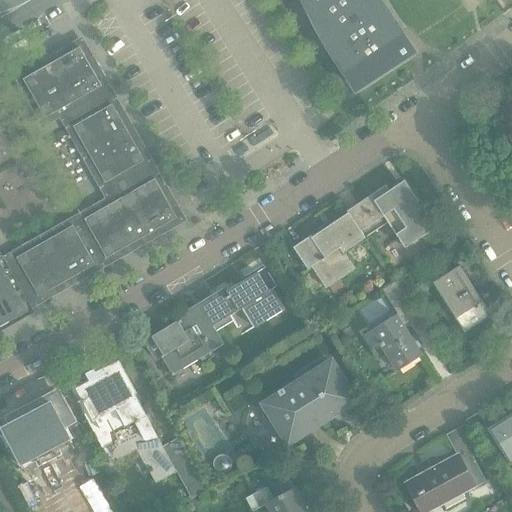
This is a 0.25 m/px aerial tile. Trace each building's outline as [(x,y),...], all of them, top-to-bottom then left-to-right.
[(314,0),(319,9),(326,24),(335,41),(328,46),(329,47),(330,46),(345,70),(356,86),(355,86),(356,87),(409,52),(409,51),(408,51),(399,37),(382,12),(383,11),(382,10),(381,11),(381,12),(375,15),(364,0),(363,0),(314,0)] [(9,52),(26,42),(20,30),(2,40),(6,47),(9,52)] [(101,86),(79,48),(23,80),(45,118),(101,86)] [(127,133),(112,105),(73,127),(89,155),(127,133)] [(143,161),(127,133),(89,155),(105,183),(143,161)] [(106,258),(176,218),(154,180),(85,220),(106,258)] [(435,228),(404,181),(403,182),(407,187),(401,191),(398,185),(389,191),(386,188),(347,214),(365,239),(388,223),(405,248),(435,228)] [(344,252),(365,239),(347,214),(312,237),(311,236),(293,248),(308,270),(311,267),(326,289),(355,269),(344,252)] [(94,265),(72,227),(17,258),(38,296),(94,265)] [(425,248),(417,253),(425,264),(432,259),(425,248)] [(488,312),(477,294),(481,292),(477,286),(473,288),(460,266),(432,283),(461,329),(488,312)] [(285,310),(272,289),(269,291),(257,273),(202,307),(218,332),(235,322),(231,316),(246,308),(256,325),(254,327),(255,328),(285,310)] [(2,278),(0,279),(0,302),(12,295),(2,278)] [(411,302),(399,282),(384,291),(396,311),(411,302)] [(12,295),(0,302),(0,325),(0,326),(0,325),(22,312),(12,295)] [(208,341),(209,341),(207,338),(218,332),(202,307),(145,341),(156,359),(162,356),(173,376),(214,351),(208,341)] [(422,356),(403,326),(408,322),(401,312),(365,334),(375,350),(381,346),(397,372),(422,356)] [(262,412),(262,413),(262,415),(262,417),(263,418),(264,419),(265,421),(266,422),(268,423),(269,424),(271,424),(273,424),(275,424),(276,424),(278,423),(279,422),(280,421),(293,441),(300,436),(319,424),(329,418),(332,416),(329,411),(337,406),(340,411),(343,409),(355,401),(331,362),(268,402),(269,403),(268,403),(267,404),(266,405),(265,406),(264,407),(263,408),(263,409),(262,410),(262,412)] [(145,416),(118,364),(79,385),(71,382),(67,374),(63,376),(73,394),(64,399),(71,412),(80,407),(108,459),(109,460),(112,458),(109,452),(118,447),(113,433),(145,416)] [(71,442),(59,419),(71,413),(71,412),(64,399),(59,390),(21,411),(24,417),(2,428),(12,448),(22,468),(35,461),(38,467),(61,455),(58,449),(71,442)] [(511,415),(490,430),(511,462),(511,461),(511,415)] [(163,447),(145,416),(113,433),(118,447),(109,452),(112,458),(109,460),(108,459),(99,464),(106,476),(117,470),(112,462),(140,447),(144,453),(141,455),(151,473),(152,472),(157,482),(176,471),(174,467),(175,466),(192,498),(208,490),(180,438),(163,447)] [(231,465),(231,463),(230,461),(230,460),(229,459),(227,457),(225,456),(224,455),(222,455),(221,455),(219,455),(218,456),(217,456),(216,457),(215,458),(214,459),(213,461),(213,462),(212,463),(212,464),(212,465),(213,467),(213,468),(214,469),(215,471),(217,472),(218,473),(220,473),(222,474),(225,473),(227,472),(228,471),(229,470),(230,469),(231,467),(231,466),(231,465)] [(420,475),(405,484),(419,511),(421,511),(441,501),(445,509),(465,499),(463,494),(475,487),(476,487),(486,482),(473,458),(462,463),(458,455),(432,469),(429,463),(417,469),(420,475)] [(306,511),(294,488),(294,489),(287,476),(246,499),(253,511),(267,504),(270,511),(306,511)]
